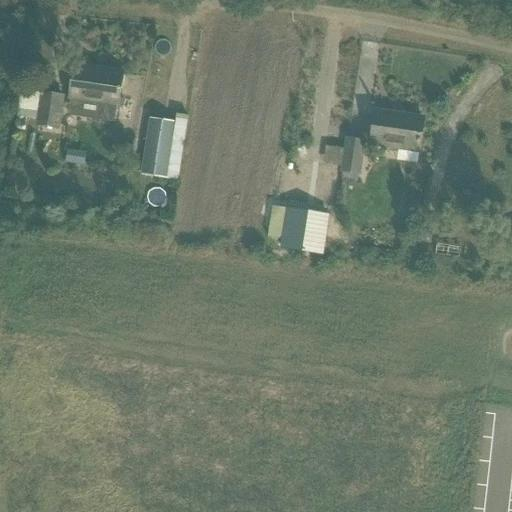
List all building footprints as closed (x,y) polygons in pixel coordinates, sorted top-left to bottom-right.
[(72,87),(71,101),(100,105),(98,121),(115,124),(117,106),(118,106),(120,94),(123,75),(122,74),(122,77),(99,73),(99,71),(75,67),(72,87)] [(38,128),(57,131),(62,99),(43,96),(38,128)] [(371,145),(419,151),(424,120),(423,120),(422,122),(400,119),(400,117),(376,113),(371,145)] [(142,176),(166,180),(175,124),(152,120),(142,176)] [(341,168),(340,174),(342,174),(358,177),(361,177),(367,141),(345,138),(343,150),(341,168)] [(67,151),(65,164),(84,166),(86,154),(67,151)] [(23,177),(13,179),(16,196),(26,194),(23,177)] [(328,216),(288,210),(282,248),(322,254),(328,216)] [(436,255),(459,259),(462,247),(438,243),(436,255)]
